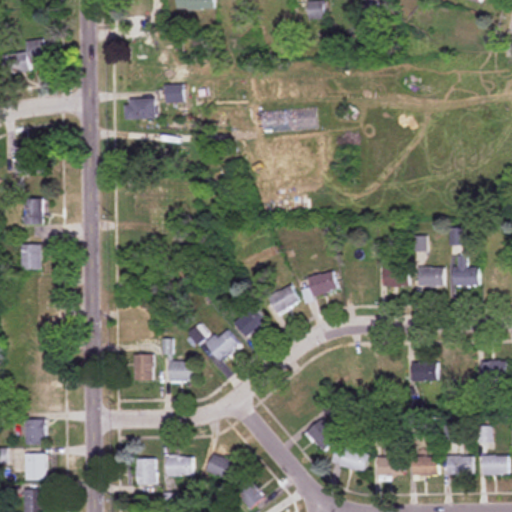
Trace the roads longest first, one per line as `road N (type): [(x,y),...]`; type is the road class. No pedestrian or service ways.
road 1 (tertiary): [(102,511),(86,0)]
road 2 (residential): [(511,320),(340,329),(275,364),(217,421),(104,427)]
road 3 (residential): [(460,511),(345,511),(315,490),(241,396)]
